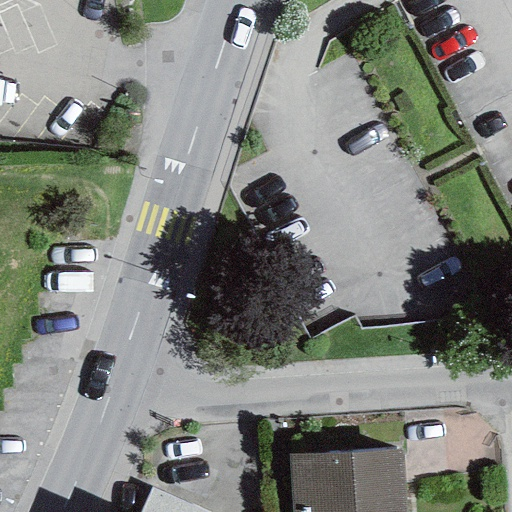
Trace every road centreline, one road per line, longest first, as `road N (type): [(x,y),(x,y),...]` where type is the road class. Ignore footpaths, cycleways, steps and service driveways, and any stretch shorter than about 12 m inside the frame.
road 1 (residential): [(132,332),(240,386),(511,363)]
road 2 (residential): [(132,332),(236,0)]
road 3 (residential): [(64,511),(132,332)]
